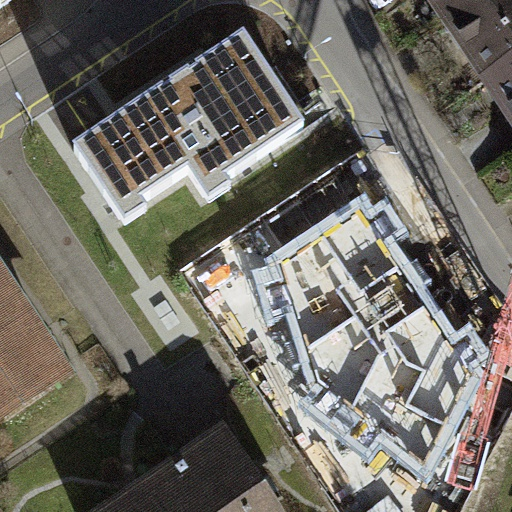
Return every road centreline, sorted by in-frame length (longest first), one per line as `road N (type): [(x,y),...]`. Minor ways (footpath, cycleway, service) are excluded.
road 1 (residential): [(321,0),(511,287)]
road 2 (residential): [(0,97),(144,0)]
